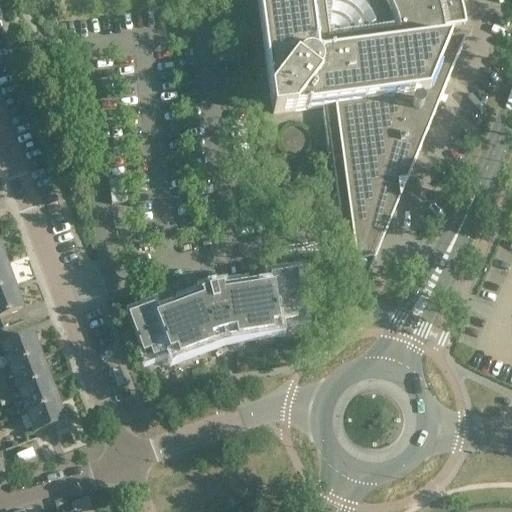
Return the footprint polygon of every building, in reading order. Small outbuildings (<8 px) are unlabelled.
[(256,0),(272,115),(334,107),(346,192),(360,295),(466,36),(444,39),(443,27),(461,25),(460,20),(459,15),(458,10),(457,6),(456,2),(454,0),(256,0)] [(0,292),(13,287),(5,265),(0,266),(0,292)] [(302,314),(298,290),(296,274),(269,278),(270,288),(246,291),(245,285),(214,290),(206,292),(177,303),(179,309),(156,317),(153,308),(127,318),(141,356),(149,354),(151,361),(175,352),(178,359),(219,343),(217,336),(226,333),(228,341),(272,334),(271,327),(296,323),(295,316),(302,314)] [(0,318),(21,310),(13,287),(0,292),(0,318)] [(1,348),(9,370),(39,358),(31,336),(1,348)] [(13,379),(17,391),(47,379),(39,358),(9,370),(1,372),(5,381),(13,379)] [(21,401),(25,412),(55,401),(47,379),(17,391),(9,394),(13,403),(13,404),(21,401)] [(0,397),(0,405),(1,407),(13,403),(9,394),(0,397)] [(64,423),(55,401),(25,412),(33,434),(64,423)]
